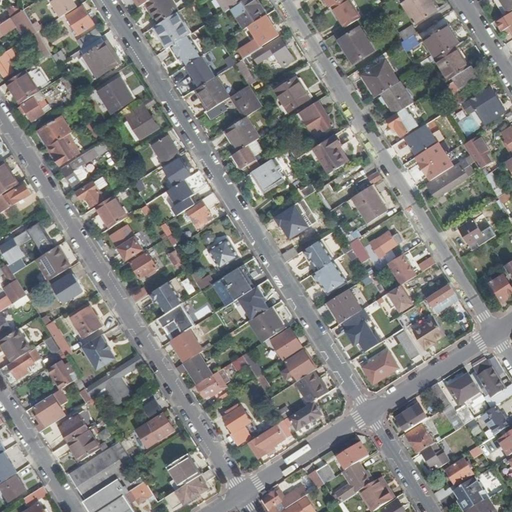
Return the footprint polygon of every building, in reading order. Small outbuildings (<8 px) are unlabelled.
[(62,18),(77,8),(71,0),(55,0),(52,2),(62,18)] [(179,11),(171,0),(150,0),(144,4),(157,25),(170,16),(179,11)] [(206,16),(196,0),(179,11),(170,16),(184,38),(209,22),(206,16)] [(217,0),(225,12),(232,8),(243,0),(217,0)] [(243,0),(232,8),(245,29),(249,26),(267,15),(257,0),(243,0)] [(342,0),(332,7),(345,27),(361,17),(349,0),(342,0)] [(430,0),(407,0),(404,2),(418,24),(438,12),(430,0)] [(511,0),(495,0),(505,15),(511,10),(511,0)] [(345,27),(336,33),(340,40),(339,41),(354,64),(375,50),(360,27),(386,11),(382,4),(377,7),(361,17),(345,27)] [(68,18),(77,31),(79,34),(95,25),(84,7),(68,18)] [(37,32),(32,24),(23,10),(16,15),(11,18),(16,26),(26,40),(32,36),(37,32)] [(511,11),(497,21),(503,31),(510,27),(511,29),(511,11)] [(211,12),(206,16),(209,22),(215,18),(211,12)] [(267,15),(249,26),(262,46),(279,35),(267,15)] [(0,24),(0,36),(16,26),(11,18),(0,24)] [(32,24),(37,32),(38,33),(43,30),(37,21),(32,24)] [(418,71),(436,59),(456,46),(460,44),(448,25),(424,40),(433,55),(416,67),(418,71)] [(400,34),(404,41),(411,37),(417,33),(412,26),(400,34)] [(78,42),(83,49),(99,38),(101,37),(97,30),(78,42)] [(35,56),(39,62),(51,54),(38,33),(37,32),(32,36),(42,52),(35,56)] [(261,48),(253,53),(259,62),(264,58),(265,60),(275,53),(283,66),(295,59),(280,36),(261,48)] [(404,49),(405,50),(415,43),(411,37),(404,41),(401,43),(404,49)] [(99,38),(83,49),(80,50),(84,57),(85,56),(103,45),(99,38)] [(236,53),(241,61),(242,60),(253,53),(261,48),(256,40),(236,53)] [(399,52),(404,49),(401,43),(396,46),(399,52)] [(417,46),(415,43),(405,50),(407,52),(417,46)] [(121,63),(112,47),(107,50),(104,44),(103,45),(85,56),(98,77),(121,63)] [(22,53),(17,46),(12,49),(17,56),(22,53)] [(456,46),(436,59),(450,80),(453,79),(470,67),(456,46)] [(215,47),(199,58),(203,64),(220,54),(215,47)] [(8,62),(17,56),(12,49),(3,55),(4,57),(0,59),(0,70),(5,78),(14,72),(8,62)] [(61,51),(53,57),(58,64),(66,59),(61,51)] [(231,56),(225,59),(230,67),(236,64),(231,56)] [(236,64),(249,85),(255,81),(242,60),(241,61),(236,64)] [(382,94),(400,82),(386,60),(363,75),(377,97),(382,94)] [(470,67),(453,79),(454,81),(443,89),(449,99),(450,98),(451,99),(456,96),(455,95),(485,76),(482,71),(478,66),(474,69),(472,66),(470,67)] [(27,74),(25,71),(7,82),(12,90),(15,89),(24,102),(39,93),(27,74)] [(66,105),(79,97),(65,76),(60,79),(71,95),(63,100),(66,105)] [(224,102),(231,98),(217,76),(197,89),(210,110),(224,102)] [(183,82),(193,90),(197,85),(188,77),(183,82)] [(280,106),(285,114),(310,98),(297,77),(275,90),(283,104),(280,106)] [(121,78),(99,92),(113,113),(134,99),(121,78)] [(382,94),(396,114),(398,113),(405,109),(414,103),(401,82),(400,82),(382,94)] [(237,104),(246,117),(247,117),(263,106),(256,96),(250,85),(231,98),(235,105),(237,104)] [(491,88),(463,105),(469,113),(476,109),(486,124),(506,111),(491,88)] [(15,89),(12,90),(21,104),(24,102),(15,89)] [(39,92),(39,93),(24,102),(21,104),(22,105),(17,108),(22,115),(27,112),(33,122),(51,111),(39,92)] [(334,125),(319,101),(300,113),(311,130),(318,126),(322,133),(334,125)] [(210,110),(209,111),(214,118),(228,109),(224,102),(210,110)] [(125,116),(129,122),(141,141),(159,129),(143,104),(125,116)] [(405,109),(398,113),(400,115),(390,121),(395,130),(398,129),(403,137),(411,132),(410,130),(418,125),(411,115),(410,116),(405,109)] [(473,115),(460,120),(465,135),(479,129),(473,115)] [(38,132),(48,147),(67,135),(72,132),(62,117),(38,132)] [(234,144),(239,151),(257,140),(260,138),(247,117),(246,117),(228,129),(236,142),(234,144)] [(92,119),(87,122),(92,130),(97,126),(92,119)] [(141,141),(129,122),(125,124),(137,144),(141,141)] [(511,149),(511,128),(511,127),(502,133),(507,141),(504,143),(509,151),(511,149)] [(78,134),(83,143),(89,140),(85,131),(78,134)] [(443,133),(421,147),(431,162),(453,148),(443,133)] [(67,135),(48,147),(60,166),(71,159),(69,155),(77,150),(67,135)] [(337,148),(340,146),(334,136),(309,151),(315,161),(320,159),(329,174),(347,163),(337,148)] [(465,145),(472,155),(476,161),(490,153),(479,136),(465,145)] [(154,147),(165,164),(180,154),(169,137),(154,147)] [(97,154),(110,146),(106,140),(93,148),(97,154)] [(257,140),(239,151),(234,154),(243,168),(248,165),(251,171),(261,164),(254,154),(263,149),(257,140)] [(337,148),(347,163),(349,161),(340,146),(337,148)] [(73,170),(97,154),(93,148),(61,168),(73,186),(80,181),(73,170)] [(297,149),(292,152),(297,159),(301,156),(302,156),(297,149)] [(158,155),(152,159),(158,168),(164,164),(158,155)] [(470,165),(476,161),(472,155),(428,183),(438,198),(475,173),(470,165)] [(273,159),(243,178),(247,184),(254,181),(267,202),(290,187),(273,159)] [(180,192),(194,182),(180,160),(165,169),(180,192)] [(10,176),(12,175),(3,161),(1,162),(10,176)] [(18,184),(12,175),(10,176),(1,162),(0,162),(0,196),(4,194),(18,184)] [(378,171),(341,195),(331,201),(329,199),(325,193),(323,189),(318,193),(330,212),(352,198),(372,185),(382,179),(378,171)] [(506,193),(492,172),(485,176),(499,198),(506,193)] [(341,176),(325,186),(323,189),(325,193),(344,181),(341,176)] [(133,184),(140,193),(146,189),(140,180),(133,184)] [(94,183),(77,193),(82,201),(86,198),(87,201),(91,207),(98,204),(95,199),(102,194),(94,183)] [(147,205),(144,201),(140,193),(133,184),(124,190),(129,200),(136,196),(144,208),(147,205)] [(317,191),(312,184),(297,193),(302,200),(317,191)] [(0,196),(0,213),(18,202),(23,199),(31,194),(25,185),(17,190),(16,189),(5,196),(4,194),(0,196)] [(372,185),(352,198),(368,223),(390,209),(384,199),(382,201),(372,185)] [(202,201),(214,193),(209,187),(198,194),(202,201)] [(331,201),(341,195),(339,192),(329,199),(331,201)] [(154,195),(144,201),(147,205),(150,210),(160,204),(154,195)] [(208,210),(219,202),(215,195),(188,212),(198,228),(214,218),(208,210)] [(109,230),(127,218),(113,196),(94,208),(98,214),(109,230)] [(155,230),(161,227),(150,210),(147,205),(144,208),(142,209),(155,230)] [(277,222),(288,239),(305,227),(298,215),(301,213),(298,209),(277,222)] [(109,230),(98,214),(92,218),(102,234),(109,230)] [(474,219),(459,229),(470,246),(485,235),(474,219)] [(288,239),(277,222),(274,225),(284,241),(288,239)] [(172,235),(165,224),(161,227),(168,238),(172,235)] [(0,246),(0,247),(11,265),(24,256),(18,247),(32,238),(27,230),(0,246)] [(390,231),(376,240),(384,253),(402,242),(397,235),(393,237),(390,231)] [(369,237),(367,234),(350,244),(353,249),(357,256),(362,263),(369,257),(360,243),(369,237)] [(174,236),(169,240),(172,245),(178,242),(174,236)] [(423,242),(419,236),(406,244),(410,250),(423,242)] [(135,238),(119,248),(127,261),(143,250),(135,238)] [(323,238),(321,239),(335,261),(337,259),(323,238)] [(227,239),(209,251),(220,269),(238,257),(227,239)] [(312,259),(319,270),(335,261),(321,239),(303,251),(310,261),(312,259)] [(45,255),(57,247),(53,240),(41,248),(45,255)] [(353,249),(350,244),(342,249),(345,254),(353,249)] [(293,248),(283,255),(287,261),(298,254),(293,248)] [(45,255),(36,260),(38,263),(36,264),(38,268),(41,267),(43,270),(49,281),(70,267),(59,249),(46,257),(45,255)] [(168,256),(175,266),(182,262),(175,251),(168,256)] [(303,251),(301,252),(307,262),(310,261),(303,251)] [(148,253),(132,263),(141,278),(147,275),(148,278),(156,273),(155,270),(157,269),(148,253)] [(403,254),(386,265),(389,271),(392,268),(400,281),(397,283),(399,287),(400,286),(417,276),(403,254)] [(419,265),(423,272),(436,264),(432,257),(419,265)] [(337,259),(335,261),(347,282),(349,281),(345,273),(346,272),(338,258),(337,259)] [(184,270),(187,268),(182,261),(182,262),(175,266),(177,269),(180,266),(182,267),(184,270)] [(347,282),(335,261),(319,270),(313,274),(318,283),(320,282),(328,294),(347,282)] [(4,288),(14,303),(26,295),(13,274),(7,264),(2,267),(12,283),(4,288)] [(376,284),(378,283),(381,281),(375,272),(370,275),(376,284)] [(191,275),(202,292),(213,284),(208,276),(200,281),(195,273),(191,275)] [(72,275),(54,286),(64,303),(82,291),(72,275)] [(511,285),(505,275),(490,285),(501,303),(508,299),(507,296),(511,292),(511,285)] [(237,293),(232,297),(238,306),(254,295),(252,291),(258,287),(251,276),(233,287),(237,293)] [(150,294),(155,302),(158,301),(166,314),(183,304),(176,294),(183,289),(176,278),(150,294)] [(320,282),(318,283),(326,295),(328,294),(320,282)] [(386,295),(378,283),(376,284),(383,297),(386,295)] [(213,284),(202,292),(205,296),(210,304),(216,300),(211,293),(217,289),(213,284)] [(428,298),(434,307),(455,293),(449,284),(428,298)] [(383,297),(393,311),(397,309),(399,312),(412,304),(400,286),(399,287),(386,295),(383,297)] [(144,288),(131,296),(136,304),(149,295),(144,288)] [(349,289),(328,302),(341,323),(362,310),(349,289)] [(455,293),(434,307),(436,310),(449,301),(451,304),(459,299),(455,293)] [(29,299),(26,295),(14,303),(13,303),(16,307),(29,299)] [(187,309),(198,302),(194,296),(184,303),(187,309)] [(388,314),(393,311),(383,297),(379,300),(388,314)] [(198,302),(187,309),(196,324),(210,316),(201,300),(198,302)] [(90,306),(71,318),(84,338),(103,327),(90,306)] [(272,308),(250,322),(263,343),(285,329),(272,308)] [(0,313),(0,336),(1,335),(3,338),(7,335),(5,333),(11,329),(0,313)] [(445,336),(432,314),(411,327),(426,350),(429,348),(428,346),(433,343),(434,345),(438,343),(436,341),(445,336)] [(162,317),(149,325),(154,332),(167,324),(162,317)] [(55,340),(59,338),(50,324),(46,326),(53,337),(55,340)] [(412,359),(420,354),(403,328),(393,334),(399,344),(402,343),(412,359)] [(32,350),(19,329),(0,341),(13,361),(32,350)] [(171,341),(185,362),(199,354),(204,350),(190,329),(171,341)] [(273,341),(285,360),(303,348),(291,329),(273,341)] [(212,339),(215,343),(229,335),(226,330),(212,339)] [(101,335),(83,347),(92,363),(98,371),(117,359),(109,344),(107,345),(101,335)] [(61,336),(59,338),(55,340),(60,349),(67,345),(61,336)] [(53,337),(45,341),(53,354),(43,360),(48,367),(65,357),(60,349),(55,340),(53,337)] [(0,369),(4,377),(13,371),(18,379),(28,373),(25,369),(41,359),(34,348),(32,350),(13,361),(0,369)] [(295,375),(299,381),(314,371),(317,370),(304,351),(287,362),(290,367),(285,371),(284,374),(287,379),(289,379),(295,375)] [(248,365),(257,378),(261,375),(263,374),(249,352),(242,356),(248,365)] [(388,352),(363,368),(373,384),(398,368),(388,352)] [(189,369),(198,384),(212,375),(199,354),(185,362),(176,368),(181,374),(189,369)] [(121,379),(144,364),(139,356),(86,390),(91,398),(106,388),(117,405),(131,396),(121,379)] [(242,356),(236,360),(242,369),(248,365),(242,356)] [(54,374),(63,389),(74,381),(69,373),(72,371),(66,361),(63,363),(61,361),(51,367),(55,373),(54,374)] [(510,397),(506,391),(488,362),(474,370),(476,373),(474,374),(484,391),(487,390),(487,391),(485,393),(489,400),(500,393),(501,394),(488,403),(491,409),(510,397)] [(74,371),(72,371),(69,373),(74,381),(79,378),(74,371)] [(314,402),(328,393),(314,371),(299,381),(295,383),(304,397),(308,394),(313,403),(314,402)] [(227,388),(217,372),(212,375),(198,384),(206,397),(213,393),(215,396),(227,388)] [(473,408),(486,400),(470,374),(448,388),(459,405),(468,400),(473,408)] [(257,378),(264,391),(269,388),(261,375),(257,378)] [(451,404),(438,383),(432,388),(445,408),(451,404)] [(308,394),(304,397),(310,405),(313,403),(308,394)] [(44,422),(37,427),(40,432),(65,416),(53,397),(36,408),(44,422)] [(143,405),(150,419),(164,412),(158,399),(143,405)] [(310,405),(289,418),(298,431),(323,415),(314,402),(313,403),(310,405)] [(457,414),(451,404),(445,408),(442,410),(447,418),(449,417),(457,430),(465,425),(457,414)] [(397,419),(406,433),(428,419),(419,405),(397,419)] [(228,416),(224,419),(233,433),(231,435),(238,446),(259,434),(242,407),(240,409),(238,406),(226,413),(228,416)] [(467,408),(457,414),(465,425),(466,424),(474,419),(467,408)] [(483,416),(496,436),(509,427),(505,419),(502,416),(497,408),(483,416)] [(70,443),(89,430),(78,414),(59,426),(70,443)] [(175,431),(164,414),(137,431),(148,448),(175,431)] [(465,425),(468,431),(478,424),(475,419),(474,419),(466,424),(465,425)] [(4,424),(0,426),(0,436),(3,441),(11,436),(4,424)] [(287,438),(278,425),(249,443),(259,459),(276,448),(275,446),(287,438)] [(407,435),(419,454),(421,453),(431,447),(434,445),(422,426),(407,435)] [(102,440),(111,439),(109,429),(100,431),(102,440)] [(70,443),(68,444),(79,461),(100,448),(89,430),(70,443)] [(509,457),(511,455),(511,432),(499,441),(509,457)] [(0,443),(0,442),(0,467),(11,460),(0,443)] [(85,500),(84,501),(90,511),(98,511),(128,493),(125,487),(123,488),(118,480),(123,476),(136,468),(131,461),(130,459),(122,447),(120,443),(69,475),(85,500)] [(127,444),(122,447),(130,459),(135,456),(127,444)] [(347,471),(359,464),(369,457),(361,444),(339,459),(347,471)] [(438,459),(431,447),(421,453),(434,472),(450,462),(445,454),(438,459)] [(470,452),(474,458),(482,453),(478,447),(470,452)] [(168,467),(181,488),(202,475),(188,454),(168,467)] [(468,466),(465,462),(464,460),(446,472),(455,485),(455,486),(456,486),(473,475),(468,466)] [(347,471),(344,473),(352,484),(338,493),(344,502),(360,492),(372,484),(365,474),(359,464),(347,471)] [(317,472),(325,485),(335,478),(328,466),(317,472)] [(202,475),(181,488),(167,497),(166,497),(173,508),(183,502),(184,504),(209,488),(205,482),(215,476),(211,469),(202,475)] [(317,472),(317,471),(310,476),(319,489),(325,485),(317,472)] [(365,474),(372,484),(375,482),(370,475),(371,475),(369,471),(365,474)] [(128,485),(123,476),(118,480),(123,488),(125,487),(128,493),(132,491),(128,485)] [(17,477),(0,487),(9,503),(26,492),(17,477)] [(141,477),(128,485),(132,491),(145,482),(141,477)] [(387,490),(393,501),(395,499),(382,478),(378,480),(385,491),(387,490)] [(484,491),(476,478),(458,489),(450,495),(454,502),(455,501),(462,511),(468,511),(483,502),(478,495),(484,491)] [(372,484),(360,492),(372,511),(375,511),(380,509),(393,501),(387,490),(385,491),(378,480),(375,482),(372,484)] [(128,493),(98,511),(135,511),(129,503),(134,499),(138,505),(147,500),(149,503),(155,499),(145,482),(132,491),(128,493)] [(455,486),(455,485),(446,490),(446,489),(435,496),(439,502),(450,495),(458,489),(456,486),(455,486)] [(44,487),(24,499),(28,506),(48,494),(44,487)] [(262,501),(269,511),(281,511),(310,494),(304,487),(280,502),(274,493),(262,500),(262,501)] [(487,489),(484,491),(478,495),(483,502),(487,500),(492,497),(487,489)] [(338,493),(332,496),(338,506),(340,504),(344,502),(338,493)] [(315,511),(307,499),(291,509),(286,511),(315,511)] [(405,511),(397,499),(395,499),(393,501),(380,509),(382,511),(405,511)] [(483,502),(468,511),(495,511),(487,500),(483,502)]
